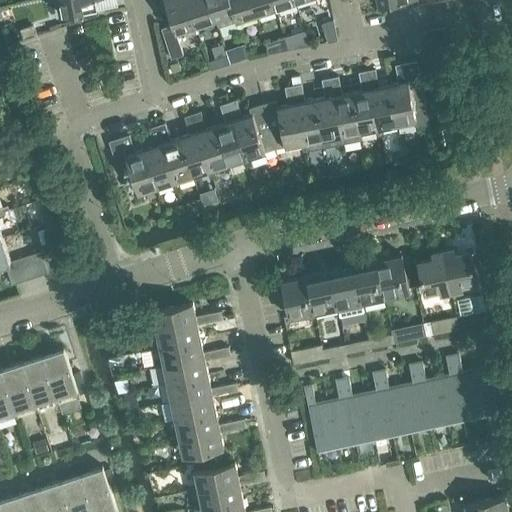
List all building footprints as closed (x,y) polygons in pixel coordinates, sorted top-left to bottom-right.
[(56,0),(59,13),(66,11),(69,24),(85,18),(83,8),(97,5),(95,0),(56,0)] [(195,23),(187,0),(165,0),(173,25),(161,28),(171,59),(184,55),(176,29),(195,23)] [(187,0),(195,23),(214,17),(208,0),(187,0)] [(208,0),(214,17),(218,28),(236,21),(236,19),(233,11),(234,10),(230,0),(208,0)] [(230,0),(234,10),(233,11),(236,19),(255,12),(251,0),(230,0)] [(251,0),(255,12),(276,6),(273,0),(251,0)] [(437,0),(431,1),(434,14),(460,9),(457,0),(437,0)] [(436,27),(454,23),(462,21),(460,9),(434,14),(436,27)] [(334,19),(323,23),(329,40),(338,38),(336,29),(334,19)] [(454,23),(436,27),(429,28),(431,40),(431,41),(456,35),(454,23)] [(21,29),(24,39),(38,35),(34,25),(21,29)] [(305,29),(285,35),(289,48),(310,44),(305,29)] [(285,35),(267,42),(269,52),(289,48),(285,35)] [(228,54),(218,57),(208,60),(211,69),(221,66),(231,62),(228,54)] [(391,82),(399,124),(419,120),(420,126),(433,123),(420,60),(397,64),(400,80),(391,82)] [(178,61),(170,64),(172,72),(181,70),(178,61)] [(376,68),(368,70),(381,136),(385,135),(383,127),(399,124),(391,82),(379,84),(376,68)] [(363,87),(354,89),(362,131),(375,129),(377,136),(381,136),(368,70),(360,71),(363,87)] [(340,75),(333,77),(345,143),(363,139),(362,131),(354,89),(343,91),(340,75)] [(326,95),(317,97),(327,146),(345,143),(333,77),(323,79),(326,95)] [(303,83),(296,84),(307,142),(308,150),(327,146),(317,97),(306,99),(303,83)] [(266,101),(264,101),(277,148),(280,147),(307,142),(296,84),(286,86),(289,103),(280,104),(279,98),(266,101)] [(239,99),(230,102),(251,165),(254,164),(251,157),(277,148),(264,101),(252,105),(254,111),(244,114),(239,99)] [(227,120),(217,123),(230,164),(244,159),(246,167),(251,165),(230,102),(222,105),(227,120)] [(202,111),(194,113),(215,177),(218,176),(215,169),(230,164),(217,123),(208,126),(202,111)] [(191,132),(181,135),(194,175),(208,171),(210,179),(215,177),(194,113),(186,116),(191,132)] [(172,138),(167,122),(159,125),(180,189),(183,187),(181,180),(194,175),(181,135),(172,138)] [(156,143),(146,147),(159,187),(172,183),(174,190),(180,189),(159,125),(150,128),(156,143)] [(130,134),(110,140),(118,163),(128,160),(139,193),(140,193),(142,201),(146,200),(144,192),(159,187),(146,147),(136,150),(130,134)] [(0,160),(14,156),(10,145),(0,148),(0,160)] [(403,152),(396,153),(396,156),(397,161),(405,160),(404,155),(403,152)] [(4,236),(0,237),(0,263),(7,262),(14,283),(16,282),(25,279),(18,258),(12,260),(4,236)] [(455,248),(444,251),(453,292),(464,290),(463,284),(478,281),(472,250),(456,253),(455,248)] [(42,250),(30,254),(37,275),(48,272),(49,271),(42,250)] [(453,292),(444,251),(434,253),(435,258),(420,261),(426,292),(442,289),(443,294),(453,292)] [(30,254),(18,258),(25,279),(37,275),(30,254)] [(403,254),(378,260),(386,296),(411,291),(403,254)] [(378,260),(355,265),(362,301),(386,296),(378,260)] [(355,265),(331,270),(339,306),(341,315),(364,310),(362,301),(355,265)] [(331,270),(307,275),(315,311),(339,306),(331,270)] [(315,311),(307,275),(283,280),(291,316),(315,311)] [(153,309),(157,328),(198,319),(197,315),(194,300),(153,309)] [(224,318),(222,310),(209,313),(211,321),(224,318)] [(484,311),(458,317),(460,329),(487,323),(484,311)] [(209,313),(197,315),(198,319),(199,323),(211,321),(209,313)] [(117,317),(105,320),(108,335),(120,332),(117,317)] [(460,329),(458,317),(433,322),(436,334),(460,329)] [(157,328),(161,346),(201,337),(199,323),(198,319),(157,328)] [(393,330),(394,334),(396,343),(427,336),(425,323),(393,330)] [(394,334),(370,339),(372,348),(396,343),(394,334)] [(161,346),(165,363),(205,355),(204,351),(201,337),(161,346)] [(370,339),(347,344),(349,353),(372,348),(370,339)] [(347,344),(323,349),(325,358),(349,353),(347,344)] [(325,358),(323,349),(323,345),(291,352),(293,363),(293,365),(325,358)] [(231,354),(229,346),(217,348),(219,356),(231,354)] [(488,365),(476,368),(486,412),(505,408),(491,346),(484,347),(488,365)] [(64,347),(44,353),(60,401),(80,395),(64,347)] [(204,351),(205,355),(206,359),(219,356),(217,348),(204,351)] [(44,353),(22,361),(38,408),(60,401),(44,353)] [(460,353),(454,354),(467,416),(486,412),(476,368),(464,371),(460,353)] [(451,373),(439,376),(449,420),(467,416),(454,354),(448,355),(451,373)] [(165,363),(168,381),(209,373),(206,359),(205,355),(165,363)] [(22,361),(3,367),(18,415),(38,408),(22,361)] [(424,361),(417,362),(431,424),(449,420),(439,376),(428,379),(424,361)] [(415,381),(402,384),(412,428),(431,424),(417,362),(411,363),(415,381)] [(0,367),(0,420),(18,415),(3,367),(0,367)] [(386,369),(380,370),(394,432),(412,428),(402,384),(390,387),(386,369)] [(378,389),(366,392),(376,436),(394,432),(380,370),(374,371),(378,389)] [(168,381),(172,399),(213,391),(212,386),(209,373),(168,381)] [(128,377),(119,378),(115,379),(119,391),(131,389),(128,377)] [(350,377),(343,378),(357,440),(376,436),(366,392),(354,394),(350,377)] [(341,397),(329,399),(338,444),(357,440),(343,378),(337,379),(341,397)] [(239,390),(237,381),(224,384),(226,392),(239,390)] [(212,386),(213,391),(214,395),(226,392),(224,384),(212,386)] [(338,444),(329,399),(317,402),(313,384),(306,386),(319,448),(338,444)] [(134,389),(122,391),(126,408),(138,406),(134,389)] [(172,399),(176,418),(217,409),(214,395),(213,391),(172,399)] [(134,407),(127,409),(129,420),(137,418),(134,407)] [(176,418),(180,436),(220,428),(219,423),(217,409),(176,418)] [(247,427),(245,418),(232,420),(234,430),(247,427)] [(219,423),(220,428),(221,432),(234,430),(232,420),(219,423)] [(220,428),(180,436),(184,455),(224,446),(221,432),(220,428)] [(47,439),(36,442),(40,453),(50,450),(47,439)] [(194,468),(198,486),(240,477),(239,473),(236,459),(194,468)] [(103,465),(82,472),(95,511),(117,511),(118,511),(103,465)] [(263,468),(252,471),(253,479),(265,477),(263,468)] [(252,471),(239,473),(240,477),(241,482),(253,479),(252,471)] [(95,511),(82,472),(62,479),(72,511),(95,511)] [(198,486),(202,505),(244,496),(241,482),(240,477),(198,486)] [(72,511),(62,479),(42,485),(50,511),(72,511)] [(50,511),(42,485),(21,492),(27,511),(50,511)] [(27,511),(21,492),(0,498),(0,499),(4,511),(27,511)] [(503,511),(510,511),(506,493),(465,502),(467,511),(503,511)] [(202,505),(204,511),(247,511),(247,510),(244,496),(202,505)]
